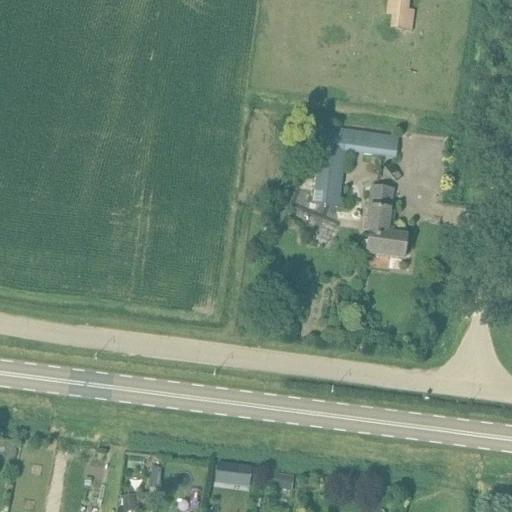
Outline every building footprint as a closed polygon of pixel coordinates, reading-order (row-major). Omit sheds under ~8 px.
[(383,0),(382,14),(392,15),(391,29),(416,32),(419,13),(409,12),(410,0),(383,0)] [(312,207),(335,210),(343,154),(395,161),(398,141),(322,131),(312,207)] [(403,261),(406,239),(392,237),(393,227),(387,227),(391,191),(372,189),(365,235),(367,236),(365,255),(403,261)] [(129,459),(128,469),(143,471),(144,461),(129,459)] [(290,491),(292,477),(279,475),(277,489),(290,491)]
